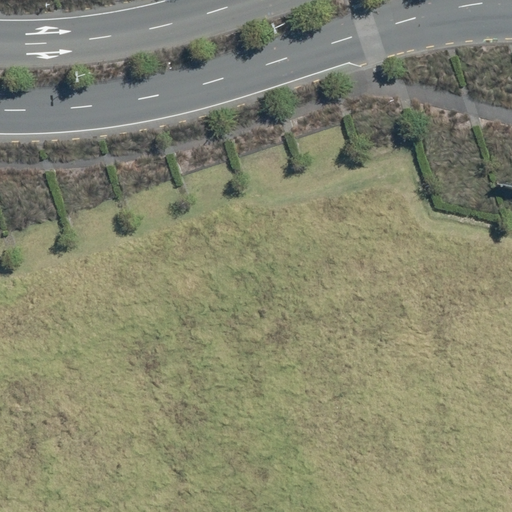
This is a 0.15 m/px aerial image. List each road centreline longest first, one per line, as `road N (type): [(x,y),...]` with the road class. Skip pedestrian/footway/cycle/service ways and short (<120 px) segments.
road 1 (tertiary): [(511,0),(346,36),(182,90),(57,113),(0,112)]
road 2 (tertiary): [(0,45),(130,33),(250,0)]
